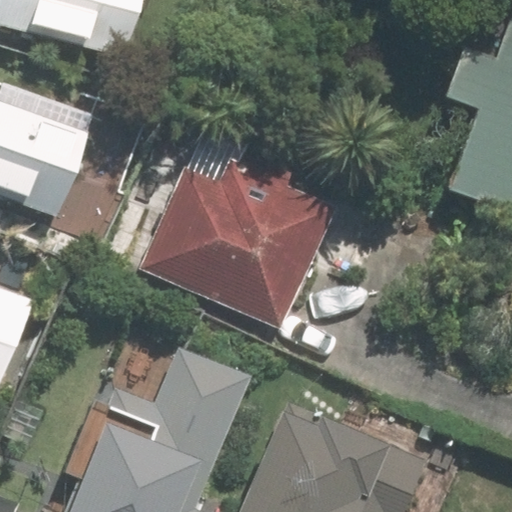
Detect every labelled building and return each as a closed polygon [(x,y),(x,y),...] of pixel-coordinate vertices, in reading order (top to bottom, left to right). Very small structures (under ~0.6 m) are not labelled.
[(142,0),(0,0),(0,27),(128,58),(142,0)] [(511,221),(511,8),(492,67),(461,56),(443,108),(473,119),(445,198),(511,221)] [(0,87),(0,193),(61,215),(90,131),(86,129),(92,112),(2,82),(0,87)] [(220,186),(148,156),(126,207),(158,219),(137,269),(276,330),(305,261),(347,278),(373,219),(301,188),(295,201),(278,195),(284,180),(232,157),(220,186)] [(443,222),(384,200),(368,242),(426,264),(443,222)] [(0,288),(0,387),(33,300),(0,288)] [(207,511),(195,507),(251,375),(180,346),(155,404),(115,387),(63,511),(207,511)] [(405,511),(430,454),(288,393),(237,511),(405,511)]
